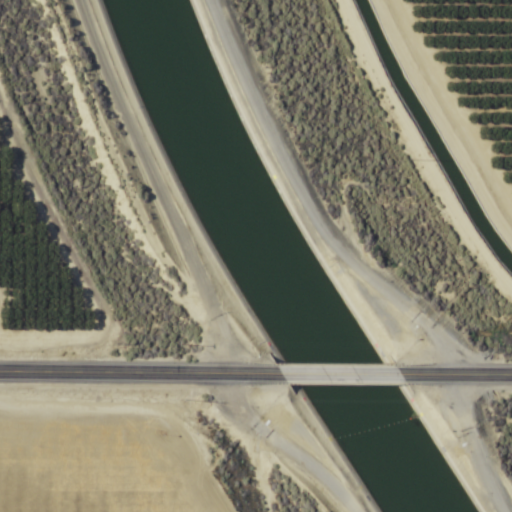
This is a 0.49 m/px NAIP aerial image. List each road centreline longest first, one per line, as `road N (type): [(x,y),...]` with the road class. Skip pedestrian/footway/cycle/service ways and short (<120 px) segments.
road 1 (secondary): [(276,373),(0,372)]
road 2 (secondary): [(401,374),(276,373)]
